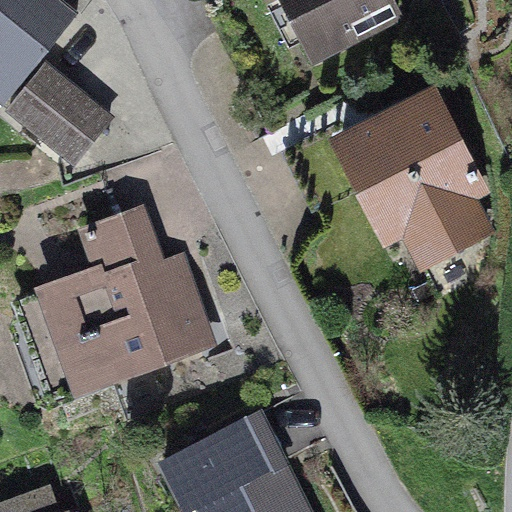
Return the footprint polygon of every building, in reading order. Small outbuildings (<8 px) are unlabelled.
[(0,0),(0,125),(74,179),(108,134),(41,85),(81,30),(40,0),(0,0)] [(384,0),(275,0),(314,75),(401,30),(384,0)] [(440,106),(337,156),(402,289),(505,239),(440,106)] [(94,281),(47,296),(76,391),(207,352),(177,250),(155,257),(141,209),(78,228),(94,281)] [(293,407),(177,466),(200,511),(305,511),(280,464),(313,447),(293,407)] [(68,511),(64,498),(23,511),(68,511)]
